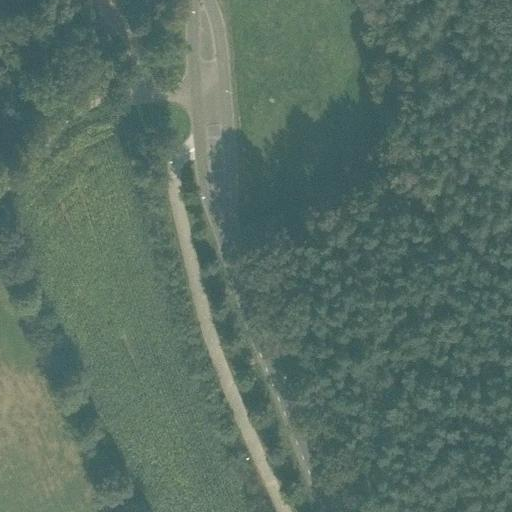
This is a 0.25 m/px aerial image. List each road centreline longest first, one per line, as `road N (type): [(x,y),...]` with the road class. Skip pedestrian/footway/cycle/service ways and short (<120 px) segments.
road 1 (tertiary): [(332,511),(227,237)]
road 2 (unclassified): [(0,191),(79,105),(193,91)]
road 3 (tertiary): [(193,91),(203,181),(227,237)]
road 4 (tertiary): [(227,237),(224,89)]
